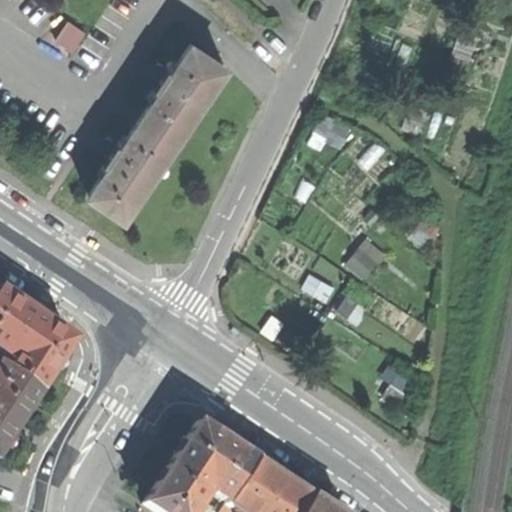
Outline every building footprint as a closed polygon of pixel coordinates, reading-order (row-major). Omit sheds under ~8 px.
[(85,31),(68,21),(56,40),(72,51),(85,31)] [(143,112),(138,119),(173,143),(224,67),(198,49),(189,43),(170,72),(166,69),(164,73),(159,79),(155,85),(153,89),(157,91),(143,112)] [(87,195),(121,218),(173,143),(138,119),(119,147),(116,145),(115,146),(114,146),(109,153),(103,162),(104,162),(103,164),(104,164),(106,166),(87,195)] [(369,238),(348,262),(366,277),(387,253),(369,238)] [(359,320),(369,298),(349,290),(340,312),(359,320)] [(0,353),(9,360),(3,369),(36,392),(70,340),(9,298),(0,291),(0,353)] [(0,446),(11,430),(14,425),(19,418),(36,392),(3,369),(0,366),(0,446)] [(193,511),(207,493),(224,503),(253,460),(224,441),(196,423),(142,504),(155,511),(193,511)] [(298,511),(309,497),(283,480),(253,460),(224,503),(217,511),(298,511)] [(331,511),(329,510),(309,497),(298,511),(331,511)]
